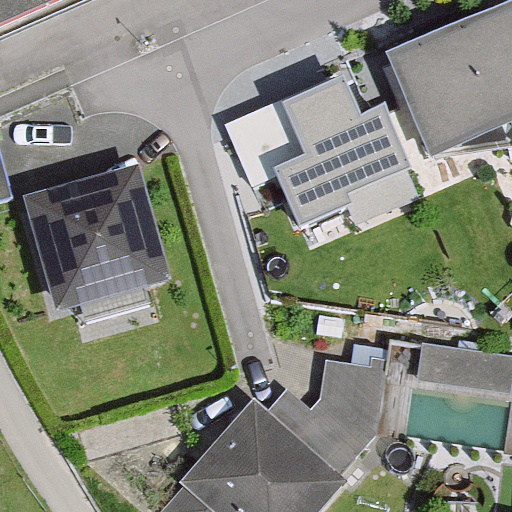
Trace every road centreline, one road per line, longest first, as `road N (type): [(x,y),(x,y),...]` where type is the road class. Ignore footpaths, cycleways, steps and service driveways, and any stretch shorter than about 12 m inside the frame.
road 1 (residential): [(251,371),(186,118),(190,78)]
road 2 (residential): [(190,78),(27,149)]
road 3 (residential): [(190,78),(342,0)]
road 4 (residential): [(73,511),(0,395)]
